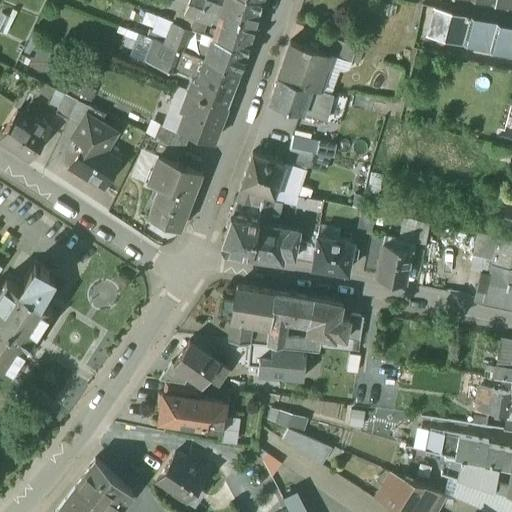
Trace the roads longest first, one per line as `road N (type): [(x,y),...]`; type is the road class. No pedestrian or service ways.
road 1 (residential): [(511,324),(221,264),(190,266)]
road 2 (residential): [(17,511),(62,460),(190,266)]
road 3 (residential): [(190,266),(282,0)]
road 4 (residential): [(190,266),(162,265),(0,160)]
